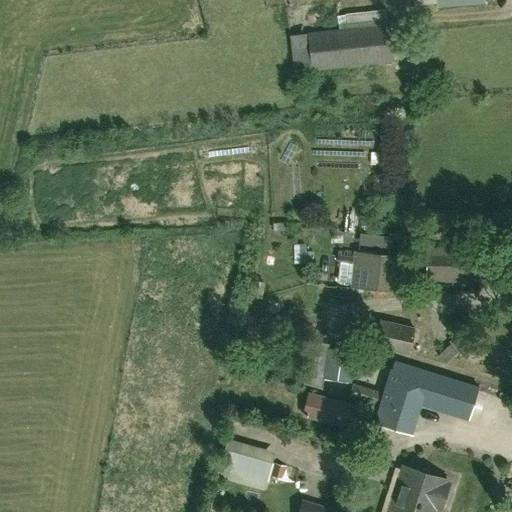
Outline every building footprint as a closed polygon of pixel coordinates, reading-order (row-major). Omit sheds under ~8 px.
[(350,22),(390,21),(389,13),(350,14),(350,22)] [(311,70),(312,70),(394,61),(389,24),(308,32),(308,33),(311,70)] [(330,163),(377,164),(377,146),(330,146),(330,163)] [(426,277),(477,277),(477,253),(425,253),(426,277)] [(391,293),(394,259),(356,256),(355,269),(362,269),(360,290),(391,293)] [(398,288),(412,288),(413,262),(399,261),(398,288)] [(408,354),(414,329),(380,320),(374,346),(408,354)] [(319,367),(325,368),(324,379),(349,383),(354,352),(328,349),(327,356),(321,355),(319,367)] [(469,419),(479,388),(394,361),(375,423),(406,433),(416,402),(469,419)] [(375,405),(379,392),(352,384),(348,397),(375,405)] [(347,428),(353,405),(309,393),(303,416),(347,428)] [(271,462),(224,448),(216,475),(264,489),(271,462)] [(435,511),(445,480),(402,467),(388,511),(435,511)]
